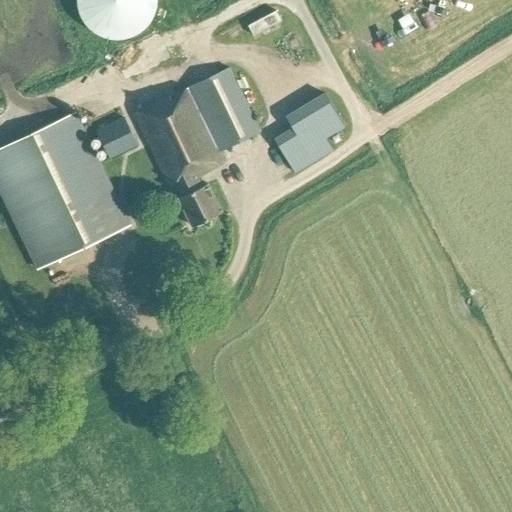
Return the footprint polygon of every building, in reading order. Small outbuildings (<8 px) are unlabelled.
[(77,0),(78,1),(78,8),(81,15),(84,21),(88,26),(93,31),(99,35),(106,37),(112,39),(119,39),(126,38),(133,36),(139,33),(145,29),(149,23),(153,18),(156,11),(157,4),(157,0),(77,0)] [(276,9),(248,21),(253,32),(281,19),(276,9)] [(202,186),(197,176),(225,162),(220,151),(260,132),(229,68),(135,114),(171,189),(177,186),(181,195),(179,197),(193,227),(222,213),(207,184),(202,186)] [(326,94),(288,117),(293,126),(274,137),(296,173),(334,151),(326,138),(346,126),(326,94)] [(0,187),(39,267),(130,226),(76,113),(0,149),(0,187)] [(110,158),(137,144),(125,118),(98,131),(110,158)]
